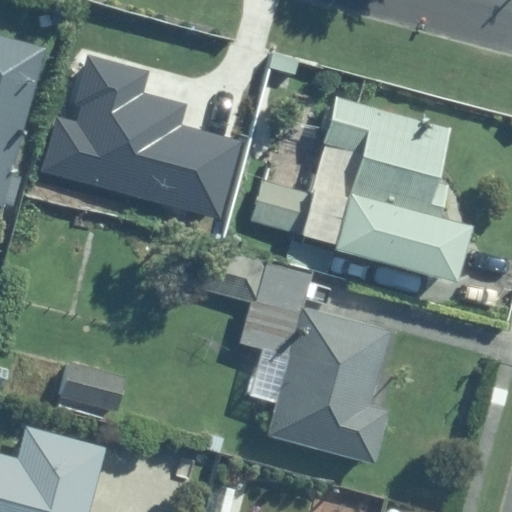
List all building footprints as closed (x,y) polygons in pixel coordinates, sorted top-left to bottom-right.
[(208,34),(130,14),(120,52),(198,71),(208,34)] [(440,131),(329,100),(318,141),(331,145),(316,197),(266,184),(253,231),(335,253),(333,262),(447,293),(465,227),(434,218),(442,191),(424,186),(440,131)] [(0,209),(27,116),(0,107),(0,209)] [(386,331),(299,309),(306,280),(257,268),(235,354),(256,359),(245,402),(271,408),(263,437),(370,464),(382,416),(366,411),(386,331)] [(123,379),(65,364),(55,404),(112,419),(123,379)] [(14,465),(0,461),(0,511),(82,511),(100,452),(25,430),(14,465)]
